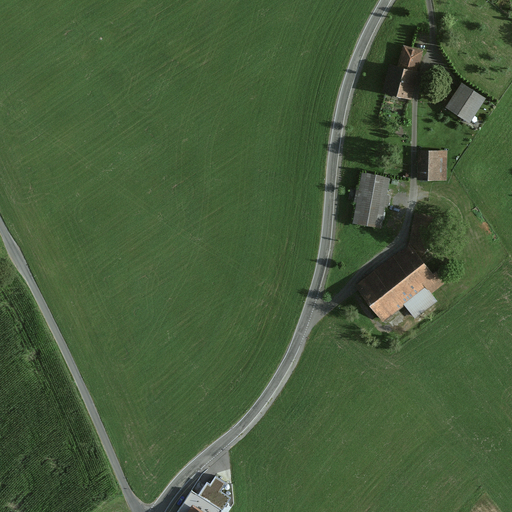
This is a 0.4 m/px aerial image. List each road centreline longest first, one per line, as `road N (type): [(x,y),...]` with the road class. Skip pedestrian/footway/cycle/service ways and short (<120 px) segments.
road 1 (tertiary): [(157,511),(257,409),(294,349),(319,273),(347,85),(386,0)]
road 2 (tertiary): [(138,511),(0,223)]
